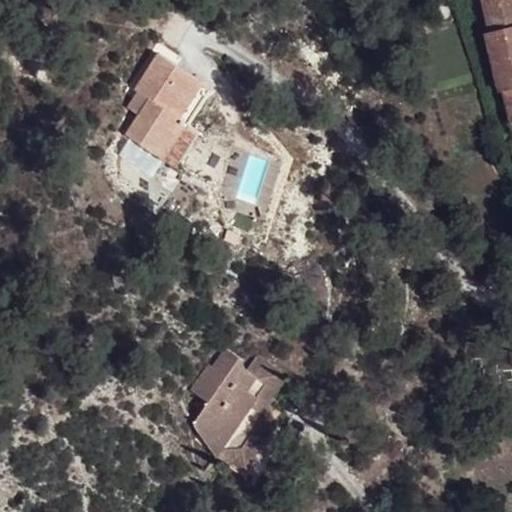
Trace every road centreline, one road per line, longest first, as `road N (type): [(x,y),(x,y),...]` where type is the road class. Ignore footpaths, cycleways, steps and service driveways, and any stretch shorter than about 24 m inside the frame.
road 1 (unknown): [(511,295),(477,260),(447,201),(395,138),(232,18)]
road 2 (unknown): [(405,511),(303,377)]
